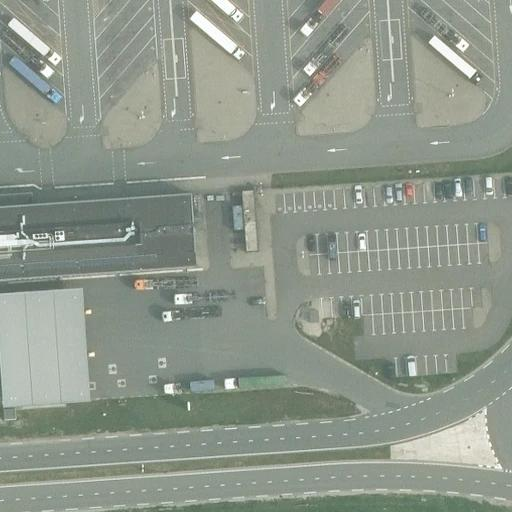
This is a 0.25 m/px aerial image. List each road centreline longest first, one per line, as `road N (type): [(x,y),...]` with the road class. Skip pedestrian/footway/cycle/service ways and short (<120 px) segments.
road 1 (unclassified): [(505,372),(458,405),(350,436),(0,461)]
road 2 (unclassified): [(0,502),(355,476),(511,487)]
